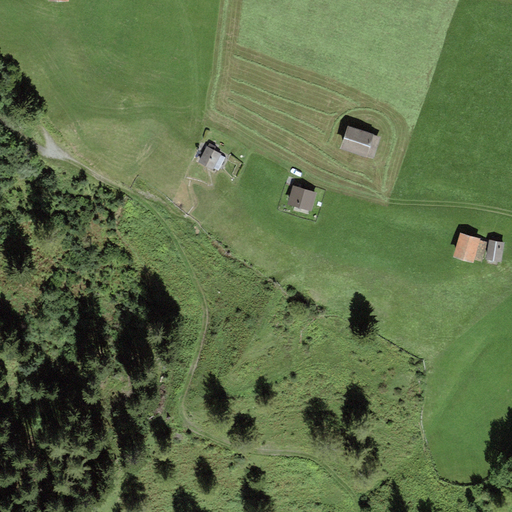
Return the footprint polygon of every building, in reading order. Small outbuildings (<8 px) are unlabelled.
[(373,134),(348,126),(340,149),(366,158),(366,157),(373,136),(373,134)] [(380,138),(373,136),(366,157),(373,159),(380,138)] [(220,155),(221,154),(214,151),(208,148),(206,147),(198,163),(212,171),(214,168),(220,155)] [(225,158),(220,155),(214,168),(218,171),(225,158)] [(316,192),(293,186),(287,205),(311,212),(316,192)] [(480,241),(481,239),(460,232),(452,257),(473,263),(474,260),(480,241)] [(505,243),(489,240),(485,261),(501,264),(505,243)] [(487,243),(480,241),(474,260),(482,262),(487,243)]
